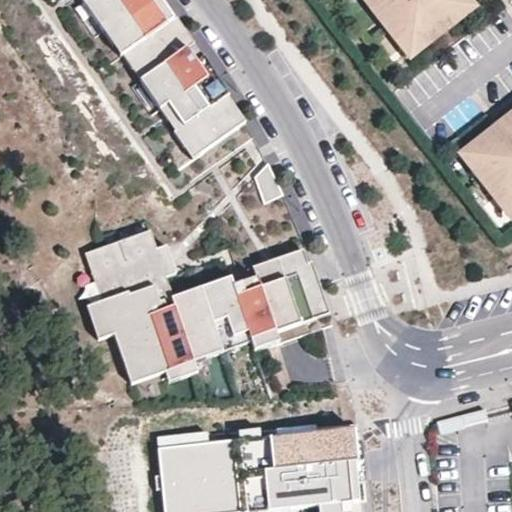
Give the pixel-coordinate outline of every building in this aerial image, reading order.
[(174,133),(193,160),(246,124),(161,0),(81,0),(121,57),(123,56),(176,132),(174,133)] [(364,0),(376,15),(380,12),(387,21),(383,24),(400,45),(404,42),(411,51),(464,9),(457,0),(364,0)] [(470,153),(461,160),(503,214),(511,207),(511,111),(466,148),(470,153)] [(268,165),(255,178),(268,204),(283,196),(268,165)] [(151,233),(85,255),(101,303),(87,308),(98,342),(115,337),(131,386),(166,374),(169,385),(198,375),(194,364),(252,344),(254,353),(333,326),(312,263),(309,264),(304,251),(238,273),(240,277),(230,280),(173,299),(166,278),(176,275),(167,247),(157,251),(151,233)] [(238,272),(228,275),(230,280),(240,277),(238,273),(238,272)] [(486,410),(438,422),(440,431),(488,419),(486,410)] [(355,511),(355,505),(369,503),(359,427),(226,430),(162,436),(165,473),(160,474),(161,488),(166,487),(168,511),(265,511),(292,510),(344,505),(344,511),(355,511)]
